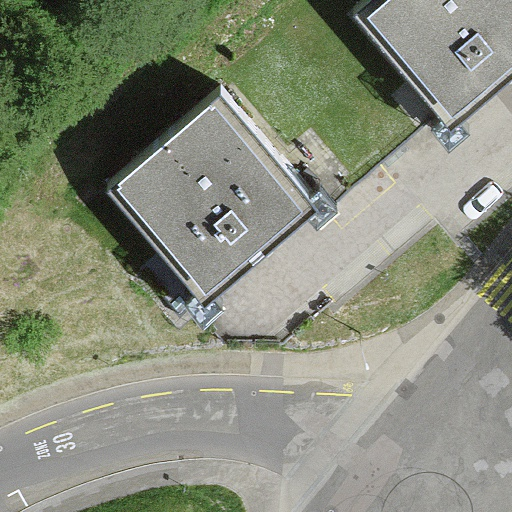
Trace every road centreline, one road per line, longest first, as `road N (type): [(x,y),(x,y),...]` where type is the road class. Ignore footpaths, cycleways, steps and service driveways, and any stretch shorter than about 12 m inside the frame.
road 1 (residential): [(392,467),(281,420),(118,430),(0,474)]
road 2 (residential): [(392,467),(511,296)]
road 3 (residential): [(511,482),(392,467)]
